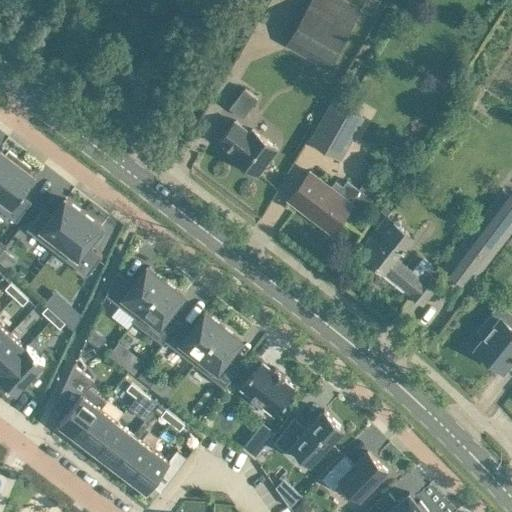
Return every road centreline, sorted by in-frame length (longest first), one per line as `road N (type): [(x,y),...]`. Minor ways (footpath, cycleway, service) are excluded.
road 1 (residential): [(26,94),(9,117),(325,359),(483,511)]
road 2 (secondary): [(511,499),(385,368),(26,94)]
road 3 (residential): [(107,511),(0,430)]
